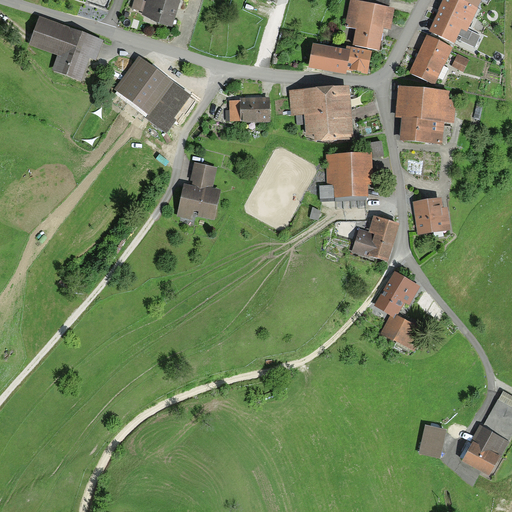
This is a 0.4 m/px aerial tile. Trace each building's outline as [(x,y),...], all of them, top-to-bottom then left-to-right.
[(143,13),(146,2),(139,0),(134,0),(132,9),(143,13)] [(143,13),(142,15),(172,28),(181,2),(175,0),(147,0),(146,2),(143,13)] [(356,30),(352,47),(379,52),(384,33),(384,30),(391,31),(395,10),(351,0),(345,28),(356,30)] [(468,31),(479,8),(460,0),(443,0),(438,11),(439,11),(437,16),(429,33),(455,45),(459,36),(462,30),(467,33),(468,31)] [(460,0),(479,8),(482,0),(460,0)] [(104,41),(40,17),(29,46),(58,57),(52,72),(81,83),(90,59),(96,61),(104,41)] [(481,36),(468,31),(467,33),(462,30),(459,36),(462,38),(460,41),(475,49),(481,36)] [(452,49),(427,37),(418,55),(409,74),(435,86),(452,49)] [(368,75),(372,52),(347,47),(346,51),(313,45),(309,69),(347,75),(347,71),(368,75)] [(458,55),(452,67),(464,73),(470,60),(458,55)] [(173,84),(139,58),(115,89),(148,115),(173,84)] [(191,97),(173,84),(148,115),(146,119),(166,135),(176,122),(181,125),(197,103),(191,98),(191,97)] [(316,143),(354,141),(350,87),(290,91),(292,116),(305,115),(306,137),(315,136),(316,143)] [(450,93),(399,88),(396,119),(402,120),(402,123),(400,142),(443,146),(445,123),(454,124),(456,101),(450,101),(450,93)] [(260,98),(240,99),(240,101),(229,101),(230,111),(230,121),(230,122),(241,122),(241,120),(243,120),(243,123),(271,123),(270,98),(260,98)] [(372,159),(384,157),(381,142),(361,145),(363,155),(372,155),(372,159)] [(367,197),(368,197),(368,186),(373,185),(372,159),(372,155),(363,155),(326,156),(327,186),(334,186),(335,199),(367,197)] [(195,164),(190,186),(206,190),(207,188),(213,189),(218,169),(195,164)] [(190,186),(184,185),(177,218),(192,221),(193,217),(215,221),(221,191),(213,189),(207,188),(206,190),(190,186)] [(335,199),(334,186),(327,186),(319,186),(320,203),(335,203),(335,199)] [(442,199),(413,203),(416,221),(418,236),(451,231),(448,208),(444,209),(442,199)] [(353,252),(388,263),(393,246),(400,225),(374,217),(369,232),(360,229),(353,252)] [(395,272),(374,306),(390,316),(380,334),(393,342),(394,341),(415,352),(426,332),(397,317),(405,303),(409,305),(420,288),(395,272)] [(511,396),(503,391),(498,400),(511,408),(511,396)] [(511,408),(498,400),(483,427),(509,442),(511,436),(511,408)] [(471,446),(463,462),(490,477),(510,442),(509,442),(483,427),(480,425),(470,443),(472,444),(471,446)] [(425,427),(419,455),(440,460),(447,432),(425,427)]
